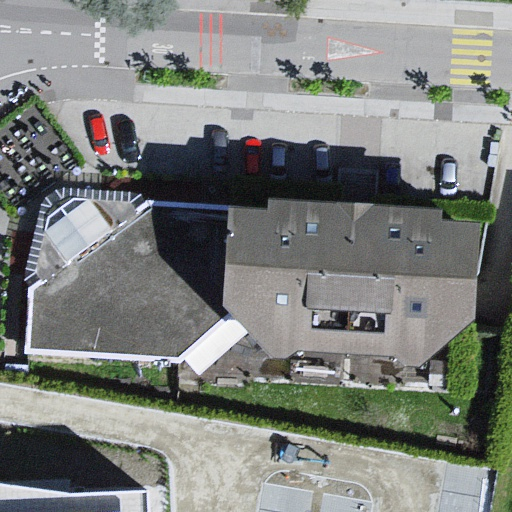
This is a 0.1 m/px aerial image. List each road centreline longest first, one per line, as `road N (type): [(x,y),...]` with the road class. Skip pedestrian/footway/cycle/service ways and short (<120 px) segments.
road 1 (residential): [(0,47),(511,76)]
road 2 (unknown): [(0,423),(356,490),(373,511)]
